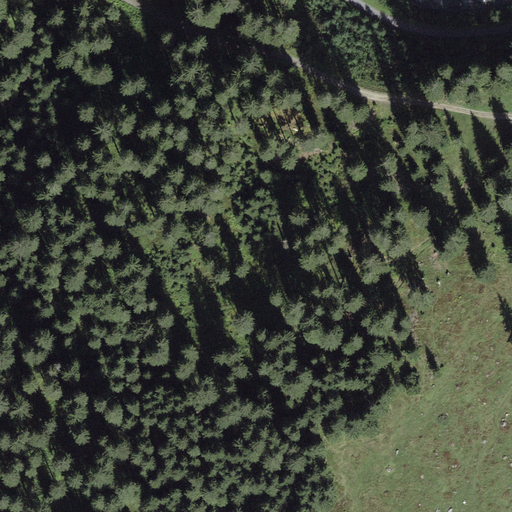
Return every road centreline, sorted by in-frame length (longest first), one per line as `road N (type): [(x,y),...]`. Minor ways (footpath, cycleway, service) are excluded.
road 1 (track): [(511,116),(353,89),(282,52),(211,42),(128,0)]
road 2 (track): [(357,0),(440,33),(511,25)]
